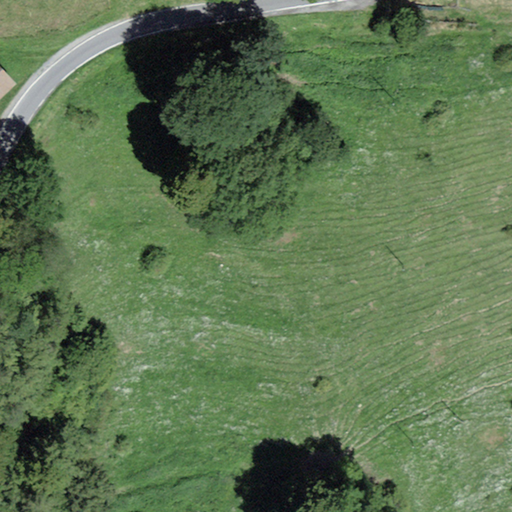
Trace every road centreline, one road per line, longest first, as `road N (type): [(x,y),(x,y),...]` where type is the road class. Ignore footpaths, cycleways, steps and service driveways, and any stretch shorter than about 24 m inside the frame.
road 1 (tertiary): [(0,150),(52,77),(102,41),(164,19),(286,0)]
road 2 (track): [(324,0),(511,20)]
